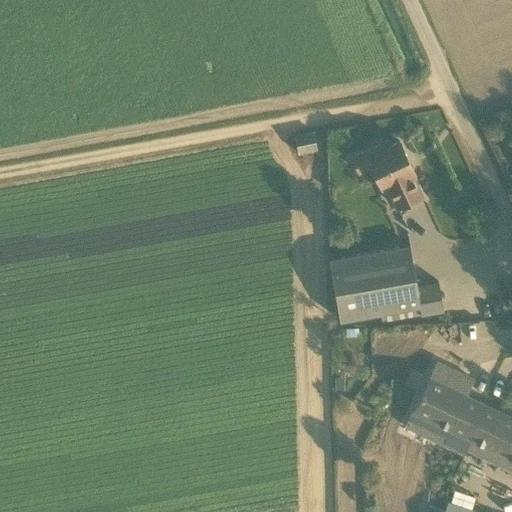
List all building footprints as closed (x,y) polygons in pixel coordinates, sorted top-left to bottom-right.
[(297,152),(317,149),(314,133),(294,136),(297,152)] [(414,172),(399,141),(383,149),(380,144),(351,159),(358,173),(371,167),(381,188),(386,186),(397,208),(422,196),(411,173),(414,172)] [(416,285),(409,245),(329,259),(339,320),(380,313),(382,321),(394,319),(392,311),(419,307),(420,315),(443,311),(438,282),(416,285)] [(464,454),(472,439),(488,405),(466,394),(473,379),(436,361),(411,410),(448,428),(441,443),(464,454)] [(511,416),(488,405),(472,439),(511,458),(511,416)] [(481,511),(449,500),(445,511),(444,511),(481,511)]
